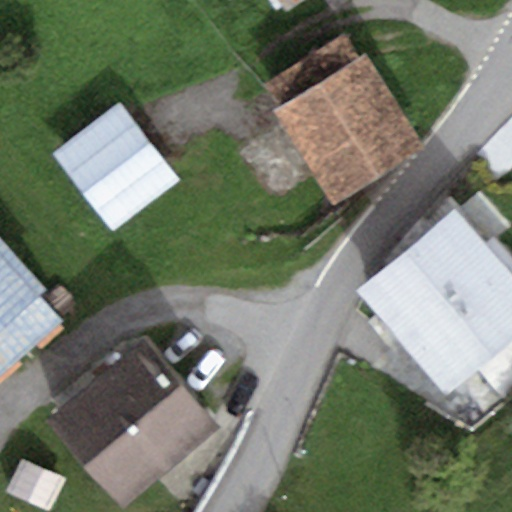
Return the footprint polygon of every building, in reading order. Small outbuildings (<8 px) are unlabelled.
[(269,0),(282,18),(308,0),(322,0),(331,11),(345,0),(269,0)] [(280,107),(274,110),(333,208),(430,150),(369,50),(360,55),(348,34),(266,83),(280,107)] [(120,102),(51,152),(111,233),(179,183),(120,102)] [(511,274),(455,209),(359,293),(448,395),(477,370),(506,403),(511,398),(511,274)] [(0,380),(65,323),(41,296),(48,291),(0,237),(0,380)] [(144,336),(46,419),(122,509),(221,427),(144,336)] [(51,511),(66,481),(21,461),(5,494),(44,511),(51,511)]
